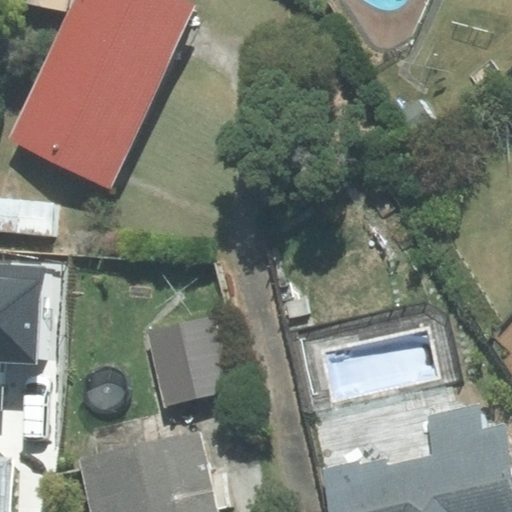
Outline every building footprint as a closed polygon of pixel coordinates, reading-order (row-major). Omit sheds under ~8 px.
[(215,9),(196,0),(91,0),(21,144),(124,194),(215,9)] [(225,317),(153,333),(170,412),(242,396),(225,317)] [(445,460),(338,483),(344,511),(511,511),(511,430),(495,434),(489,404),(435,416),(445,460)] [(235,511),(217,429),(89,458),(101,511),(235,511)] [(25,511),(28,459),(0,457),(0,511),(25,511)]
